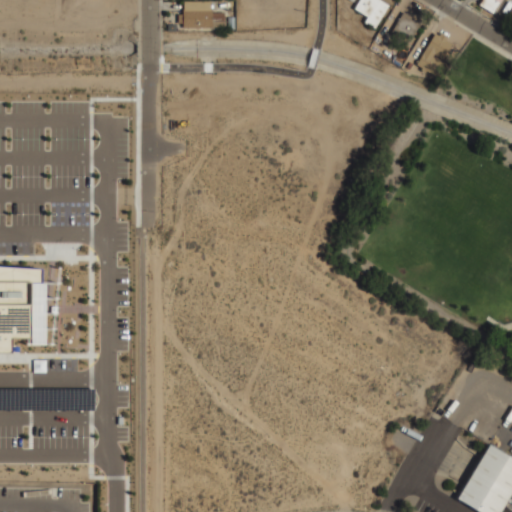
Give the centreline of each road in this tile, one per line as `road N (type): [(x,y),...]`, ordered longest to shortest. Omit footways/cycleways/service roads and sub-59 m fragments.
road 1 (track): [(151,236),(152,291),(190,355),(232,407),(345,502)]
road 2 (tertiary): [(148,55),(146,208)]
